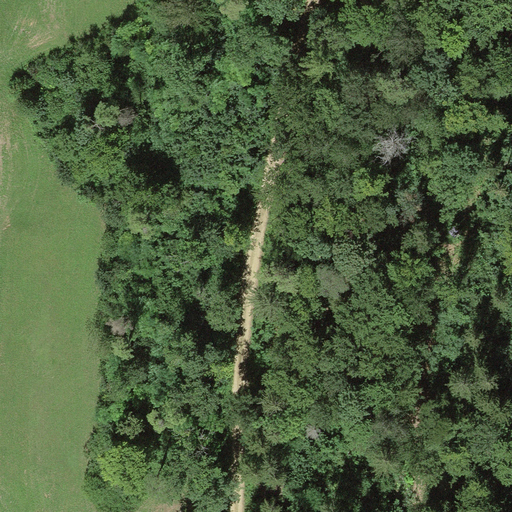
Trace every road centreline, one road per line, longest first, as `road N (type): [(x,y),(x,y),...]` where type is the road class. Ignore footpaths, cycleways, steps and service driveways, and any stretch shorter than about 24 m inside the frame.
road 1 (track): [(508,0),(408,404),(416,511)]
road 2 (track): [(236,511),(260,218),(316,0)]
